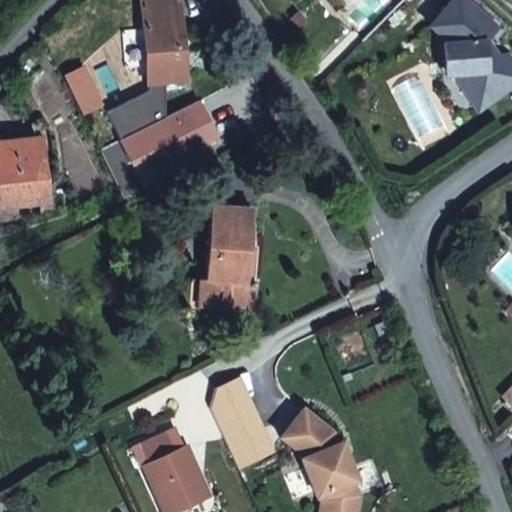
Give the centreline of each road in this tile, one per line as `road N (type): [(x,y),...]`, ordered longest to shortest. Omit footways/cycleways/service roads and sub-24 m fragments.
road 1 (unclassified): [(236,0),(324,154),(381,239),(409,262)]
road 2 (unclassified): [(498,511),(426,332),(409,262)]
road 3 (unclassified): [(409,262),(415,223),(455,184),(511,149)]
